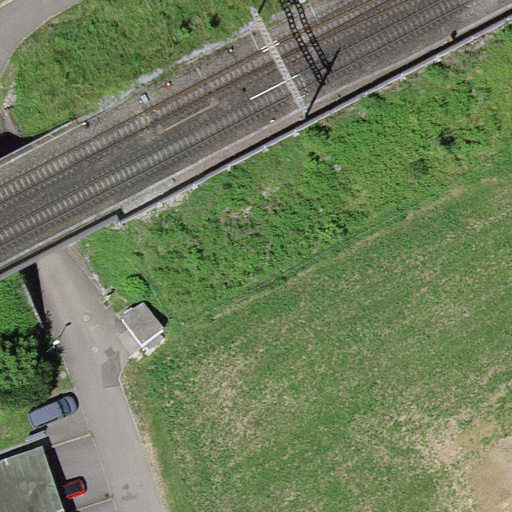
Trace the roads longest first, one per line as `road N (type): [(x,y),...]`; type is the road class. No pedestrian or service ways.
road 1 (track): [(97,374),(64,279),(0,169)]
road 2 (residential): [(139,511),(97,374)]
